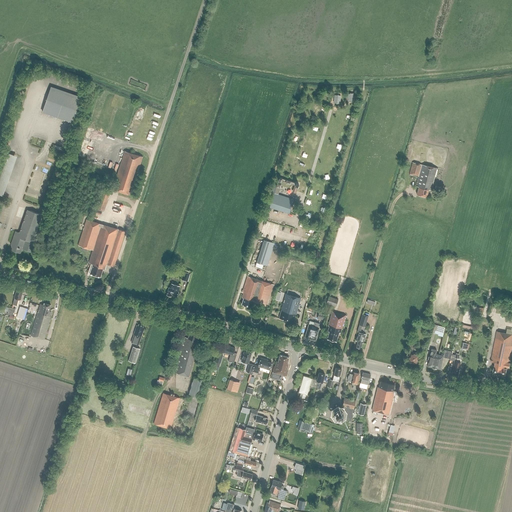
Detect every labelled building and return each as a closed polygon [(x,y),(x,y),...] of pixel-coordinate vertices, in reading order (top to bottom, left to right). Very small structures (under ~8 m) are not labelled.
[(51,86),(42,112),(73,122),(81,96),(51,86)] [(125,151),(112,189),(131,195),(143,157),(125,151)] [(0,177),(0,194),(4,195),(17,155),(8,152),(0,177)] [(433,185),(438,168),(422,165),(413,163),(410,175),(418,177),(416,187),(419,187),(417,194),(427,196),(428,190),(431,191),(433,185)] [(298,186),(299,183),(280,177),(277,186),(280,187),(282,180),(298,186)] [(103,186),(96,208),(102,210),(105,211),(112,189),(103,186)] [(270,207),(289,213),(293,201),(273,195),(270,207)] [(15,232),(15,234),(11,243),(12,243),(10,250),(20,254),(22,249),(32,252),(39,234),(35,233),(42,215),(27,210),(26,215),(19,233),(15,232)] [(90,273),(100,277),(103,269),(105,269),(106,265),(114,267),(125,232),(86,219),(85,221),(86,221),(78,246),(93,250),(89,263),(92,264),(90,273)] [(187,281),(190,273),(184,271),(181,279),(187,281)] [(253,302),(267,306),(274,285),(247,276),(242,293),(243,293),(242,298),(243,298),(241,305),(251,308),(253,302)] [(178,291),(180,286),(171,284),(170,288),(169,287),(167,295),(171,296),(172,294),(177,296),(178,291)] [(18,299),(20,300),(23,292),(16,290),(14,298),(13,304),(17,306),(18,299)] [(286,294),(279,318),(293,322),(294,318),(296,314),(301,298),(286,294)] [(329,296),(326,303),(336,306),(338,299),(329,296)] [(50,316),(51,311),(49,311),(50,305),(44,303),(43,305),(40,304),(31,336),(44,340),(50,319),(49,319),(50,316)] [(24,319),(28,309),(20,306),(17,317),(24,319)] [(474,313),(484,314),(485,308),(475,306),(474,313)] [(319,312),(317,319),(324,320),(325,314),(319,312)] [(346,316),(339,314),(332,312),(328,326),(329,326),(328,331),(329,332),(327,339),(332,340),(336,341),(338,336),(339,333),(340,333),(341,329),(342,329),(343,326),(346,316)] [(365,327),(368,316),(362,314),(359,325),(365,327)] [(308,325),(305,337),(315,340),(319,328),(320,324),(315,322),(313,326),(308,325)] [(133,335),(134,335),(131,342),(138,345),(141,338),(144,328),(142,327),(143,326),(139,324),(138,326),(137,325),(133,335)] [(198,341),(197,341),(199,334),(190,331),(188,338),(185,337),(175,373),(190,377),(198,349),(196,348),(198,341)] [(511,347),(511,334),(497,331),(491,362),(495,363),(494,366),(493,373),(505,375),(507,367),(509,368),(510,363),(508,363),(509,361),(511,347)] [(364,338),(365,337),(366,337),(366,335),(365,334),(366,334),(359,332),(358,336),(358,337),(357,337),(356,341),(358,342),(356,347),(360,349),(362,343),(363,343),(365,338),(364,338)] [(223,352),(233,355),(235,348),(228,346),(228,345),(225,344),(223,352)] [(136,363),(140,349),(133,346),(128,361),(136,363)] [(427,366),(432,368),(434,360),(437,361),(439,355),(436,354),(436,350),(431,349),(429,357),(428,360),(429,360),(427,366)] [(443,356),(439,355),(437,361),(434,360),(432,368),(433,368),(433,369),(435,369),(436,368),(440,369),(443,357),(449,359),(451,352),(444,350),(443,356)] [(241,361),(248,364),(251,354),(244,351),(241,361)] [(411,362),(416,364),(419,355),(418,354),(418,353),(417,352),(417,354),(410,352),(408,361),(409,361),(409,362),(411,363),(411,362)] [(274,366),(272,372),(286,376),(288,370),(287,370),(288,365),(287,365),(289,357),(280,355),(278,362),(276,362),(275,367),(274,366)] [(269,373),(269,370),(270,370),(272,363),(265,361),(265,359),(261,358),(258,366),(254,365),(252,371),(258,373),(259,370),(269,373)] [(336,368),(333,380),(334,381),(338,382),(341,369),(336,368)] [(354,383),(354,386),(353,389),(358,390),(359,387),(357,387),(357,384),(360,374),(353,372),(353,374),(350,374),(349,376),(348,375),(347,379),(348,380),(348,382),(354,383)] [(317,382),(315,388),(320,389),(322,383),(325,375),(319,373),(317,380),(316,382),(317,382)] [(366,389),(367,385),(368,385),(370,375),(363,373),(361,378),(362,379),(359,388),(366,389)] [(310,386),(315,388),(317,382),(316,382),(317,380),(312,378),(303,376),(301,383),(300,382),(299,385),(300,386),(298,393),(307,395),(310,386)] [(198,392),(201,393),(205,380),(194,377),(189,393),(197,395),(198,392)] [(234,392),(237,382),(229,380),(226,390),(234,392)] [(378,387),(372,411),(389,415),(392,400),(396,401),(397,397),(393,397),(394,394),(393,394),(394,391),(393,391),(394,385),(381,382),(379,387),(378,387)] [(163,393),(153,424),(170,429),(180,398),(163,393)] [(344,398),(342,408),(337,407),(334,409),(333,414),(335,417),(351,420),(355,400),(344,398)] [(264,417),(258,415),(256,414),(257,412),(252,410),(250,415),(256,416),(255,421),(259,423),(262,424),(262,423),(266,425),(268,419),(263,418),(264,417)] [(312,434),(315,425),(300,420),(297,429),(312,434)] [(261,442),(261,441),(262,440),(262,439),(262,438),(263,435),(254,432),(254,430),(246,427),(246,430),(237,427),(232,443),(234,444),(232,452),(250,457),(250,458),(254,444),(252,444),(253,439),(261,442)] [(239,455),(236,466),(242,468),(243,465),(248,467),(248,465),(255,467),(256,462),(249,460),(249,458),(239,455)] [(296,463),(294,468),(296,469),(295,472),(302,475),(305,466),(296,463)] [(236,476),(250,480),(252,474),(243,472),(244,469),(236,466),(235,470),(238,471),(236,476)] [(277,498),(284,500),(287,491),(280,489),(282,483),(273,480),(269,493),(278,495),(277,498)] [(224,511),(241,511),(242,511),(233,508),(234,504),(227,502),(224,511)]
